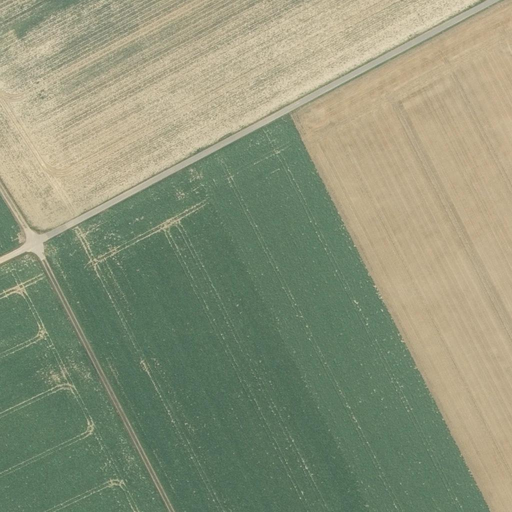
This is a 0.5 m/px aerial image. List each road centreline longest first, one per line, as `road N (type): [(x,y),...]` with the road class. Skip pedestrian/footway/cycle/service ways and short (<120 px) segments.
road 1 (track): [(493,0),(0,261)]
road 2 (track): [(170,511),(0,189)]
